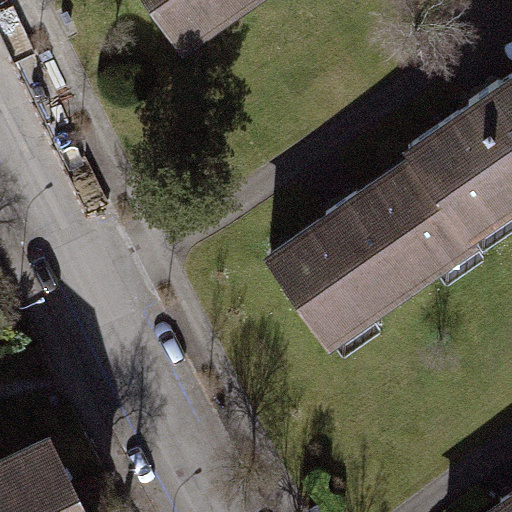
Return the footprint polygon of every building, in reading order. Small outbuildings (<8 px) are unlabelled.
[(148,0),(173,35),(223,0),(148,0)] [(408,148),(458,221),(511,183),(511,66),(403,141),(408,148)] [(458,221),(408,148),(262,249),(319,330),(464,230),(458,221)] [(0,438),(0,511),(106,511),(57,409),(0,438)] [(511,511),(511,485),(473,511),(511,511)]
